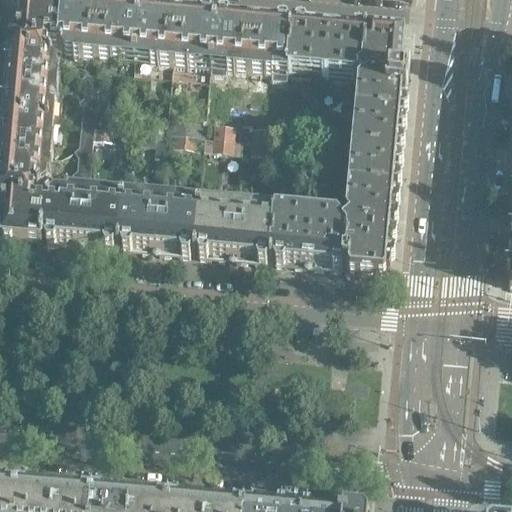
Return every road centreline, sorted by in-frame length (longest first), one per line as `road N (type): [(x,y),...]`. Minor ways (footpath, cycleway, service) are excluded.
road 1 (tertiary): [(0,451),(430,484)]
road 2 (tertiary): [(420,324),(0,290)]
road 3 (tertiary): [(443,26),(420,324)]
road 4 (tertiary): [(458,324),(480,95),(495,29)]
road 5 (residential): [(164,0),(443,26)]
road 6 (tertiary): [(430,484),(451,428),(458,324)]
road 7 (tertiary): [(420,324),(412,436),(430,484)]
